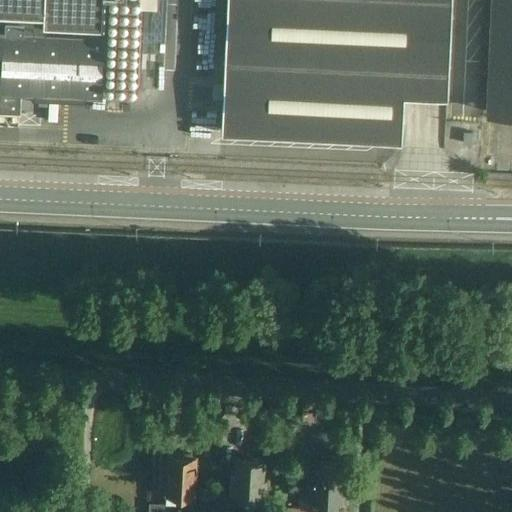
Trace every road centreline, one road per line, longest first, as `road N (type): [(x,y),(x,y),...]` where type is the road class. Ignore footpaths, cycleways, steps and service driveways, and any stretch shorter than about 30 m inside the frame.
road 1 (residential): [(511,400),(0,376)]
road 2 (tertiary): [(0,200),(511,219)]
